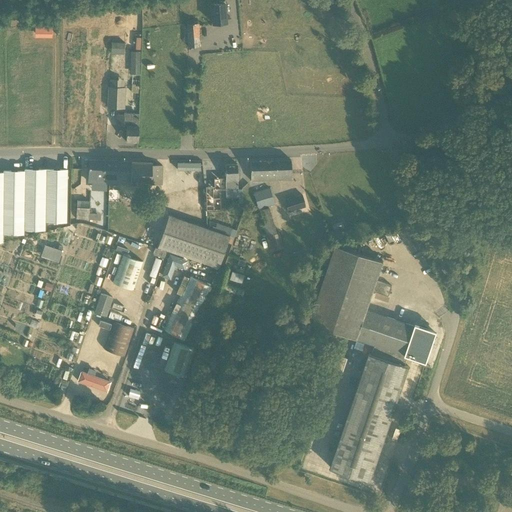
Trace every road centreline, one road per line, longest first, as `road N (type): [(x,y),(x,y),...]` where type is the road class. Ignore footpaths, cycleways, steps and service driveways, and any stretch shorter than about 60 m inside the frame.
road 1 (unclassified): [(0,153),(207,155),(389,140)]
road 2 (unclassified): [(354,511),(0,398)]
road 3 (primary): [(273,511),(0,426)]
road 4 (unclassified): [(429,403),(458,303),(389,140)]
road 5 (primary): [(0,445),(215,511)]
road 6 (unknown): [(105,431),(138,329),(124,292)]
road 7 (unclassified): [(389,140),(348,0)]
road 8 (track): [(389,140),(511,95)]
